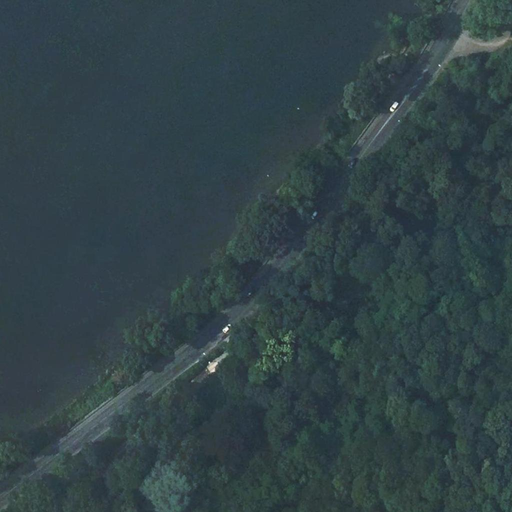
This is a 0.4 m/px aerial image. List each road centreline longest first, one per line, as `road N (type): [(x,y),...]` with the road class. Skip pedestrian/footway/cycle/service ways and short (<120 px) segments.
road 1 (primary): [(466,0),(433,57),(253,297),(0,497)]
road 2 (track): [(73,511),(103,463),(229,350),(230,319)]
